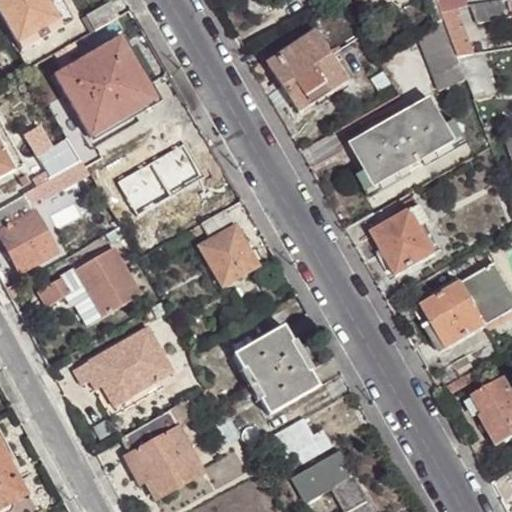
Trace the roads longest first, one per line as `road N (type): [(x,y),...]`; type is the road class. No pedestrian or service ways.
road 1 (residential): [(172,0),(471,511)]
road 2 (residential): [(0,332),(97,511)]
